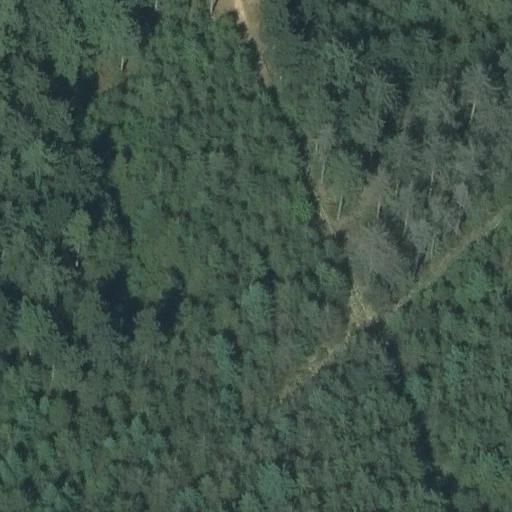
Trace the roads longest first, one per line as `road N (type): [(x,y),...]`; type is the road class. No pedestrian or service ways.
road 1 (track): [(169,511),(362,337),(229,0)]
road 2 (track): [(362,337),(511,193)]
